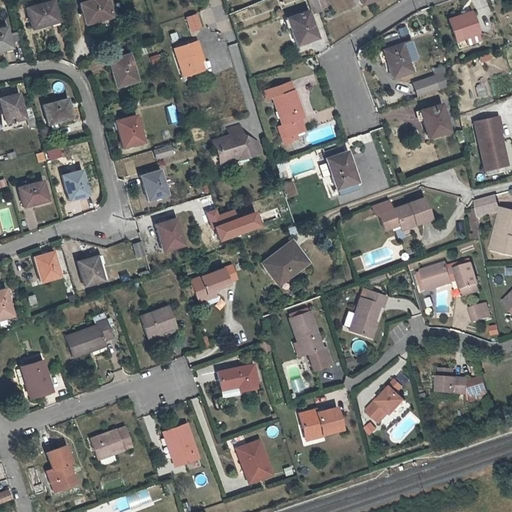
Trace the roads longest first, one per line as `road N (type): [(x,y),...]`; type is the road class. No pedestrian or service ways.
road 1 (residential): [(0,248),(119,210),(85,84),(55,66),(0,75)]
road 2 (residential): [(0,434),(165,376)]
road 3 (residential): [(352,382),(405,342),(433,334),(511,347)]
road 4 (residential): [(418,0),(336,56),(358,117)]
